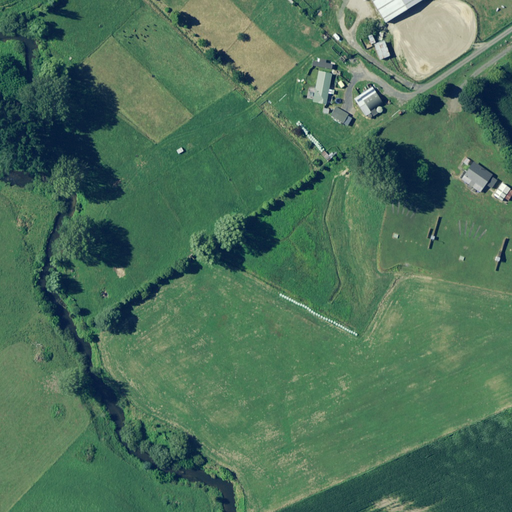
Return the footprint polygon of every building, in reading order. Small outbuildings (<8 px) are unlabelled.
[(373,0),(387,19),(415,0),(373,0)] [(374,42),(372,34),(365,36),(367,44),(374,42)] [(389,55),(383,40),(373,44),(379,59),(389,55)] [(308,86),(306,99),(311,100),(311,101),(325,104),(327,93),(333,94),(333,90),(328,88),(330,73),(317,71),(314,87),(308,86)] [(380,102),(371,87),(353,98),(364,116),(369,112),(372,116),(384,109),(380,102)] [(347,114),(334,107),(329,116),(342,123),(347,114)] [(491,175),(472,161),(460,179),(479,192),(491,175)] [(497,180),(492,177),(487,184),(492,187),(497,180)] [(509,188),(501,182),(493,194),(501,200),(509,188)]
